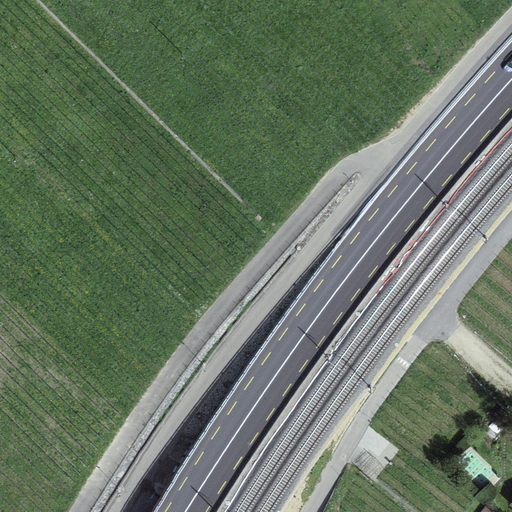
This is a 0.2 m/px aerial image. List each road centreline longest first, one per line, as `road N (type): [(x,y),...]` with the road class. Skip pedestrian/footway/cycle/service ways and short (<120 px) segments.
road 1 (primary): [(511,77),(404,199),(184,511)]
road 2 (track): [(389,166),(344,170),(189,349),(80,511)]
road 3 (track): [(133,492),(216,368),(389,166)]
road 4 (unclassified): [(314,511),(436,315),(511,231)]
road 5 (track): [(389,166),(511,23)]
